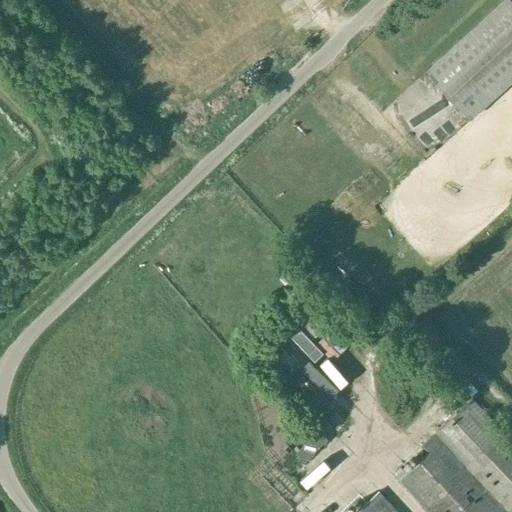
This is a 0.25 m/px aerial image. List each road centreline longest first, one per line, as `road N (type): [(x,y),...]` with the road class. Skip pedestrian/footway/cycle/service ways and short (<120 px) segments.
road 1 (unclassified): [(0,386),(26,336),(381,0)]
road 2 (track): [(320,511),(365,461),(408,511)]
